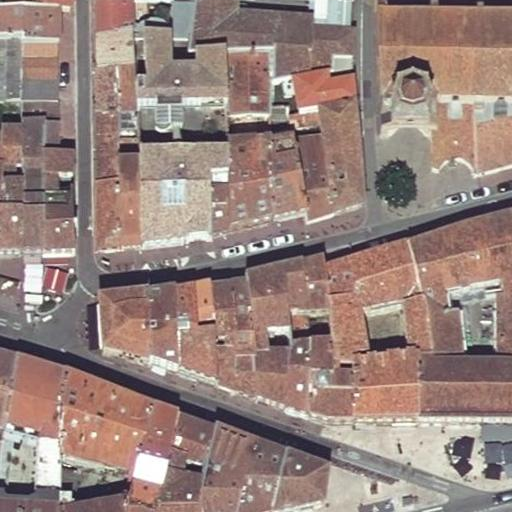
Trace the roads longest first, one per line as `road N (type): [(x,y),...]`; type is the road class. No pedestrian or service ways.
road 1 (residential): [(485,501),(100,370),(55,335)]
road 2 (residential): [(90,282),(184,274),(374,230)]
road 3 (residential): [(81,0),(90,282)]
road 4 (residential): [(366,0),(374,230)]
road 5 (residential): [(374,230),(511,197)]
